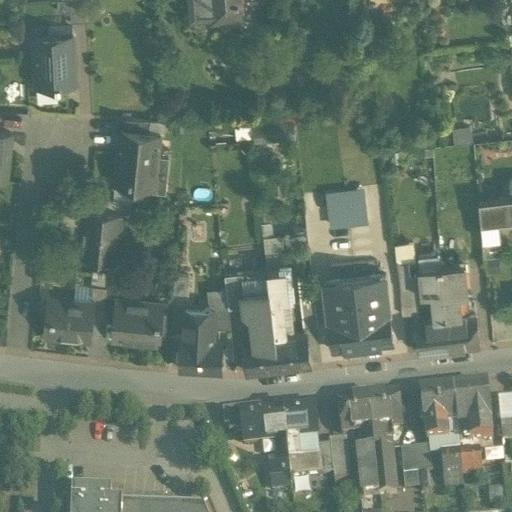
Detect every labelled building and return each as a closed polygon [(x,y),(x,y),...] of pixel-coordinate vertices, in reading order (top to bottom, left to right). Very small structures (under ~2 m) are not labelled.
[(84,0),(67,0),(57,1),(58,13),(70,12),(70,23),(86,23),(84,0)] [(192,0),(193,18),(213,16),(214,20),(241,18),(240,1),(239,1),(238,0),(192,0)] [(73,36),(34,38),(36,87),(75,85),(73,36)] [(150,121),(116,119),(115,132),(120,132),(120,131),(149,134),(150,121)] [(295,140),(295,122),(235,122),(236,140),(295,140)] [(149,134),(120,131),(120,132),(115,184),(143,187),(143,192),(165,194),(169,158),(158,157),(160,135),(149,134)] [(0,134),(0,180),(6,181),(11,135),(0,134)] [(511,196),(480,200),(482,223),(483,231),(500,230),(499,221),(511,219),(511,196)] [(347,200),(350,223),(366,222),(363,198),(347,200)] [(131,203),(105,200),(103,212),(122,214),(122,215),(129,216),(131,203)] [(332,225),(350,223),(347,200),(329,202),(332,225)] [(103,212),(64,208),(61,236),(83,238),(81,257),(101,259),(102,251),(116,253),(115,261),(117,261),(122,215),(122,214),(103,212)] [(500,230),(483,231),(485,256),(502,254),(500,230)] [(268,270),(286,267),(282,235),(264,237),(268,270)] [(413,243),(395,246),(397,263),(414,262),(412,252),(415,252),(413,243)] [(440,253),(420,255),(421,267),(420,268),(423,294),(433,293),(435,317),(416,319),(419,351),(450,348),(441,265),(440,253)] [(464,263),(441,265),(450,348),(480,345),(477,312),(461,314),(459,295),(468,294),(464,263)] [(286,267),(268,270),(270,291),(279,368),(310,364),(306,331),(287,333),(284,299),(290,299),(286,267)] [(268,270),(243,272),(245,292),(244,292),(245,306),(245,309),(252,315),(255,337),(244,338),(248,372),(279,368),(270,291),(268,270)] [(243,272),(225,274),(228,307),(229,308),(245,306),(244,292),(245,292),(243,272)] [(385,272),(355,275),(364,353),(382,351),(381,344),(394,342),(385,272)] [(124,274),(108,273),(106,288),(105,305),(116,306),(116,299),(122,299),(124,274)] [(190,276),(175,275),(174,303),(188,304),(190,276)] [(311,278),(298,275),(304,326),(317,325),(311,278)] [(325,293),(332,350),(345,348),(346,356),(364,353),(355,275),(323,279),(325,293)] [(106,288),(92,287),(91,304),(93,304),(91,319),(103,320),(105,305),(106,288)] [(122,299),(116,299),(116,306),(113,339),(134,341),(134,344),(159,346),(163,303),(122,299)] [(91,304),(49,300),(46,336),(89,340),(91,319),(93,304),(91,304)] [(228,307),(205,309),(205,322),(209,322),(210,328),(214,329),(231,330),(229,308),(228,307)] [(205,322),(205,309),(186,308),(184,337),(214,339),(214,329),(210,328),(209,322),(205,322)] [(214,339),(184,337),(182,336),(180,369),(220,371),(222,339),(214,339)] [(487,383),(453,387),(457,422),(457,426),(468,425),(469,440),(493,438),(487,383)] [(453,387),(421,391),(426,441),(449,438),(447,423),(457,422),(453,387)] [(376,470),(394,470),(390,439),(386,439),(384,428),(403,426),(399,393),(368,396),(376,470)] [(368,396),(338,400),(341,433),(360,431),(362,448),(357,448),(362,494),(379,493),(376,470),(368,396)] [(511,396),(498,398),(500,423),(511,422),(511,396)] [(318,456),(300,458),(300,456),(301,456),(299,438),(317,436),(313,402),(283,406),(288,459),(290,478),(322,475),(320,455),(318,456)] [(283,406),(222,412),(224,430),(234,429),(234,434),(244,433),(245,444),(275,441),(276,460),(288,459),(283,406)] [(511,422),(500,423),(502,438),(511,437),(511,422)] [(345,438),(329,440),(330,445),(334,470),(348,469),(345,438)] [(330,445),(317,446),(318,456),(320,455),(322,475),(334,474),(334,473),(334,470),(330,445)] [(430,446),(416,448),(418,473),(433,471),(430,446)] [(416,448),(401,449),(403,475),(418,473),(416,448)] [(480,450),(460,451),(462,475),(482,473),(480,450)] [(460,451),(441,453),(443,477),(462,475),(460,451)] [(276,460),(269,461),(272,495),(292,494),(290,478),(288,459),(276,460)] [(348,469),(334,470),(334,473),(334,474),(334,480),(349,479),(348,469)] [(397,492),(394,470),(376,470),(379,493),(379,494),(397,492)] [(207,511),(203,503),(111,500),(112,490),(92,489),(72,488),(72,499),(61,498),(60,511),(207,511)]
